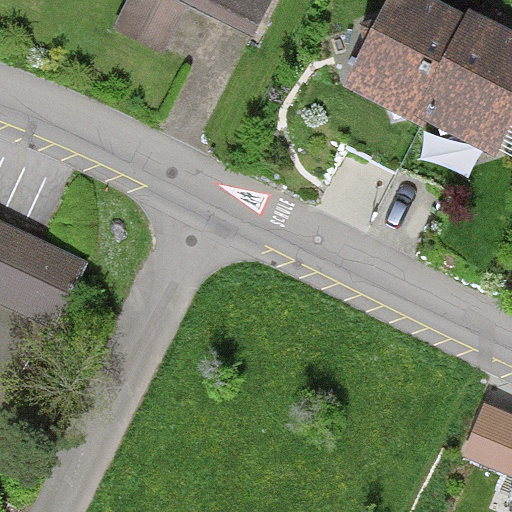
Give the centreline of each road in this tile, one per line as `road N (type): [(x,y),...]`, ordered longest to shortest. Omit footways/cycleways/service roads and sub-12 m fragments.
road 1 (residential): [(216,201),(61,511)]
road 2 (residential): [(216,201),(511,336)]
road 3 (residential): [(0,105),(216,201)]
